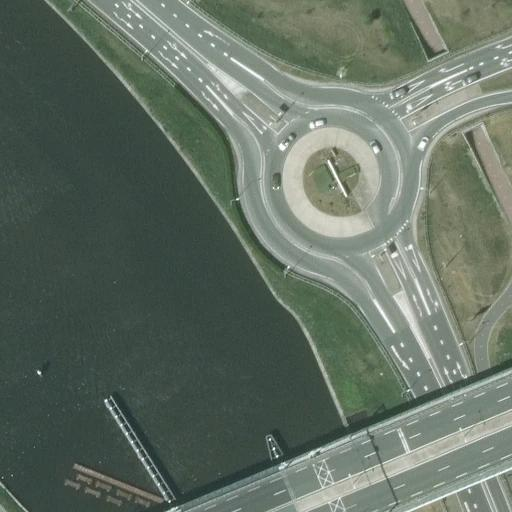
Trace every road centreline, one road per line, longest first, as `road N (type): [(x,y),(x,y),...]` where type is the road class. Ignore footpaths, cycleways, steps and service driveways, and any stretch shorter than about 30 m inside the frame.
road 1 (primary): [(205,86),(249,149),(267,232),(294,255),(344,277),(394,333)]
road 2 (primary): [(511,405),(259,511)]
road 3 (primary): [(364,511),(511,450)]
road 4 (primary): [(494,511),(432,365)]
road 5 (primary): [(279,147),(271,183),(283,219),(312,242),(355,246)]
road 6 (primary): [(374,108),(298,93),(230,58)]
